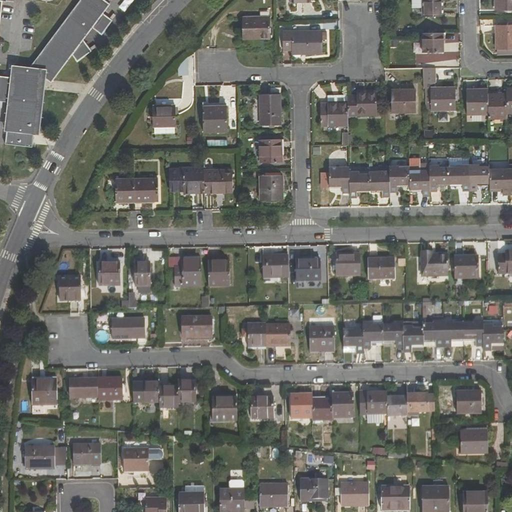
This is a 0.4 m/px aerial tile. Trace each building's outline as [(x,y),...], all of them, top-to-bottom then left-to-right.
[(53,50),(49,39),(28,68),(32,70),(13,68),(11,78),(0,76),(0,108),(1,109),(1,103),(9,103),(4,145),(32,148),(33,133),(36,134),(41,87),(38,87),(39,76),(50,84),(70,55),(76,62),(90,51),(82,40),(91,28),(100,35),(110,20),(101,14),(108,4),(101,0),(77,0),(64,19),(62,24),(53,50)] [(421,0),(408,0),(408,8),(416,8),(422,8),(421,0)] [(443,16),(442,0),(421,0),(422,8),(422,17),(443,16)] [(511,0),(495,0),(496,12),(511,11),(511,0)] [(269,16),(242,17),(243,38),(270,37),(269,16)] [(61,23),(49,39),(53,50),(62,24),(64,19),(61,23)] [(496,51),(497,51),(511,50),(511,27),(496,28),(496,51)] [(283,52),(292,52),(291,34),(291,32),(282,32),(283,52)] [(291,34),(292,52),(292,54),(322,54),(322,33),(291,34)] [(443,33),(422,34),(422,53),(443,53),(443,33)] [(454,90),(430,90),(431,111),(454,111),(454,90)] [(414,91),(391,91),(392,114),(415,113),(414,91)] [(487,92),(473,93),(466,93),(467,116),(488,116),(487,97),(487,92)] [(356,98),(348,98),(348,103),(348,117),(376,116),(375,94),(366,94),(366,98),(356,98)] [(260,125),(281,124),(280,95),(259,95),(260,125)] [(488,116),(488,120),(507,120),(507,115),(506,97),(500,97),(487,97),(488,116)] [(348,117),(348,103),(335,104),(335,106),(328,107),(321,107),(321,127),(348,126),(348,117)] [(226,106),(203,107),(204,132),(227,131),(226,106)] [(175,107),(153,107),(153,127),(175,127),(175,107)] [(342,131),(342,142),(350,142),(349,131),(342,131)] [(260,163),(282,163),(282,141),(259,141),(260,163)] [(428,168),(428,164),(420,164),(420,170),(409,171),(409,186),(409,192),(422,192),(422,197),(429,197),(429,192),(428,168)] [(490,166),(469,167),(469,192),(477,192),(477,185),(490,184),(490,171),(490,166)] [(449,185),(449,167),(428,168),(429,192),(437,192),(437,186),(449,185)] [(469,167),(449,167),(449,185),(461,185),(462,192),(469,192),(469,167)] [(409,168),(389,168),(389,173),(390,193),(396,192),(396,186),(409,186),(409,171),(409,168)] [(203,169),(183,170),(183,192),(184,194),(190,194),(189,191),(204,191),(203,172),(203,169)] [(349,174),(349,169),(329,169),(329,188),(341,188),(341,193),(349,193),(349,174)] [(183,170),(168,170),(169,192),(183,192),(183,170)] [(204,191),(204,194),(232,193),(232,171),(203,172),(204,191)] [(490,184),(490,190),(502,190),(502,196),(510,196),(510,171),(490,171),(490,184)] [(370,193),(369,173),(349,174),(349,193),(350,198),(358,198),(357,193),(370,193)] [(389,173),(369,173),(370,193),(382,192),(382,198),(390,198),(390,193),(389,173)] [(282,176),(259,177),(260,201),(283,200),(282,176)] [(134,180),(134,179),(116,179),(116,203),(134,203),(134,180)] [(134,180),(134,203),(156,203),(156,180),(134,180)] [(300,255),(318,254),(318,246),(300,247),(300,255)] [(448,277),(447,255),(431,256),(430,253),(421,253),(421,278),(448,277)] [(359,254),(336,254),(336,277),(360,277),(359,254)] [(288,278),(288,256),(262,257),(263,279),(288,278)] [(511,256),(504,257),(497,258),(497,275),(511,274),(511,256)] [(478,258),(454,258),(455,280),(478,279),(478,258)] [(200,259),(181,260),(182,269),(175,270),(175,288),(201,287),(200,259)] [(394,259),(367,259),(368,281),(394,280),(394,259)] [(229,261),(208,262),(209,287),(230,287),(229,261)] [(320,261),(295,262),(296,282),(320,281),(320,261)] [(150,265),(135,265),(135,288),(150,287),(150,265)] [(118,266),(98,266),(99,287),(119,287),(118,266)] [(80,279),(59,279),(59,302),(81,302),(80,279)] [(210,295),(201,295),(202,306),(210,306),(210,295)] [(211,316),(182,317),(182,336),(212,336),(211,316)] [(144,320),(112,320),(112,339),(145,339),(144,320)] [(501,321),(482,322),(482,347),(482,352),(490,352),(490,346),(502,345),(502,333),(501,321)] [(442,322),(421,323),(421,327),(422,342),(434,341),(434,348),(442,348),(442,322)] [(461,322),(442,322),(442,348),(450,347),(449,341),(462,340),(461,322)] [(482,322),(461,322),(462,340),(475,340),(475,347),(482,347),(482,322)] [(401,323),(381,324),(382,343),(395,343),(395,348),(402,348),(401,328),(401,323)] [(265,348),(265,324),(247,325),(248,348),(265,348)] [(288,324),(265,324),(265,348),(289,347),(288,324)] [(381,324),(362,324),(363,329),(363,350),(369,349),(369,343),(382,343),(381,324)] [(319,347),(333,347),(333,326),(309,327),(310,352),(319,352),(319,347)] [(401,328),(402,348),(402,354),(410,353),(410,348),(422,347),(422,342),(421,327),(401,328)] [(363,329),(342,330),(342,348),(355,348),(355,355),(363,354),(363,350),(363,329)] [(143,377),(132,377),(132,405),(143,405),(143,384),(143,377)] [(121,379),(97,380),(98,400),(98,402),(122,402),(121,379)] [(98,400),(97,380),(69,380),(70,400),(98,400)] [(56,407),(55,382),(31,382),(32,408),(56,407)] [(159,383),(143,384),(143,405),(159,405),(159,390),(159,383)] [(194,383),(177,383),(177,389),(177,404),(195,404),(194,383)] [(159,405),(159,410),(177,410),(177,404),(177,389),(159,390),(159,405)] [(359,391),(359,416),(367,416),(367,395),(367,391),(359,391)] [(367,395),(367,416),(387,415),(387,397),(387,394),(367,395)] [(456,414),(480,414),(480,394),(456,394),(456,414)] [(312,400),(312,395),(290,396),(290,420),(312,420),(312,400)] [(352,395),(332,395),(332,399),(332,420),(352,419),(352,395)] [(432,395),(407,395),(407,397),(408,414),(433,413),(432,395)] [(272,397),(251,397),(251,421),(273,420),(272,397)] [(387,397),(387,415),(387,417),(408,417),(408,414),(407,397),(387,397)] [(237,422),(236,398),(209,398),(210,423),(237,422)] [(312,420),(312,422),(332,421),(332,420),(332,399),(312,400),(312,420)] [(480,436),(460,436),(461,455),(487,454),(486,431),(480,431),(480,436)] [(74,466),(100,466),(100,446),(73,446),(74,466)] [(25,448),(26,469),(54,469),(53,467),(53,448),(25,448)] [(65,448),(53,448),(53,467),(65,467),(65,448)] [(148,473),(147,450),(123,451),(123,473),(148,473)] [(222,482),(222,490),(237,490),(237,482),(235,480),(224,480),(222,482)] [(301,500),(310,500),(310,495),(329,496),(328,480),(300,480),(301,500)] [(368,507),(368,483),(341,483),(341,507),(368,507)] [(287,508),(287,484),(260,485),(260,508),(287,508)] [(410,511),(409,487),(381,487),(381,511),(410,511)] [(422,488),(422,511),(448,511),(448,487),(422,488)] [(243,493),(243,490),(237,490),(222,490),(220,490),(219,511),(243,511),(243,510),(243,493)] [(203,511),(203,493),(180,493),(179,511),(203,511)] [(253,493),(243,493),(243,510),(253,510),(253,493)] [(462,493),(462,511),(487,511),(487,493),(462,493)] [(166,511),(166,499),(146,499),(146,511),(166,511)]
